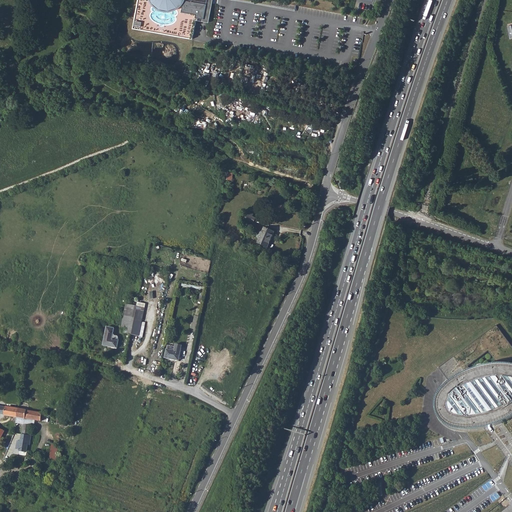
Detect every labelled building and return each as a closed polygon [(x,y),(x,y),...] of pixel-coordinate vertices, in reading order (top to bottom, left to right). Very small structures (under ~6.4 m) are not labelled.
[(138,0),(134,28),(193,39),(196,20),(196,17),(208,19),(209,10),(206,9),(207,0),(138,0)] [(207,0),(206,9),(209,10),(208,19),(196,17),(196,20),(209,22),(213,0),(207,0)] [(243,214),(242,218),(253,223),(255,219),(246,214),(245,215),(243,214)] [(259,239),(257,244),(267,248),(274,232),(264,228),(262,233),(259,232),(256,237),(259,239)] [(124,333),(139,336),(142,319),(134,318),(135,311),(131,310),(130,313),(128,313),(127,317),(125,328),(124,333)] [(500,451),(511,441),(511,346),(496,325),(439,367),(450,382),(484,429),(488,434),(500,451)] [(113,335),(114,329),(107,327),(103,346),(117,349),(119,340),(118,340),(119,338),(117,336),(113,335)] [(165,358),(179,361),(182,345),(176,344),(175,347),(168,346),(165,358)] [(18,408),(6,407),(0,405),(0,414),(4,415),(4,416),(16,418),(16,417),(18,408)] [(27,410),(18,408),(16,417),(16,418),(25,419),(41,422),(42,413),(27,411),(27,410)] [(57,424),(63,425),(63,424),(70,425),(71,419),(66,419),(59,417),(59,416),(55,415),(54,420),(57,421),(57,424)] [(31,426),(23,424),(22,432),(30,434),(31,426)] [(22,432),(19,450),(20,450),(23,451),(27,451),(28,445),(30,445),(31,436),(29,436),(30,434),(22,432)] [(49,459),(55,460),(58,445),(52,444),(49,459)]
